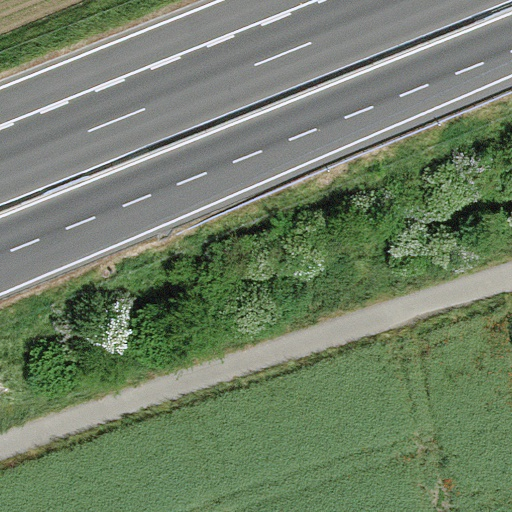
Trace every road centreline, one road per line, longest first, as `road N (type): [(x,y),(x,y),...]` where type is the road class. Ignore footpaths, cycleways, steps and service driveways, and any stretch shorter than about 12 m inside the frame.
road 1 (motorway): [(0,236),(511,32)]
road 2 (track): [(511,277),(0,438)]
road 3 (motorway): [(414,0),(0,165)]
